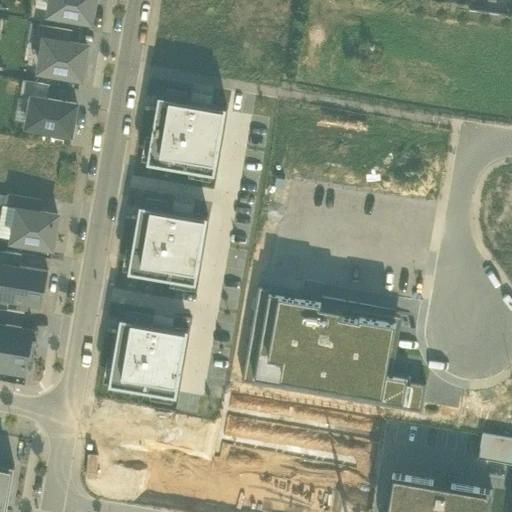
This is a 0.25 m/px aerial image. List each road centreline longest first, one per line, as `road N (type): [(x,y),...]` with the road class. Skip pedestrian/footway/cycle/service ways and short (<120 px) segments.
road 1 (unclassified): [(135,0),(74,419)]
road 2 (residential): [(511,141),(484,142),(464,177),(457,269),(473,329)]
